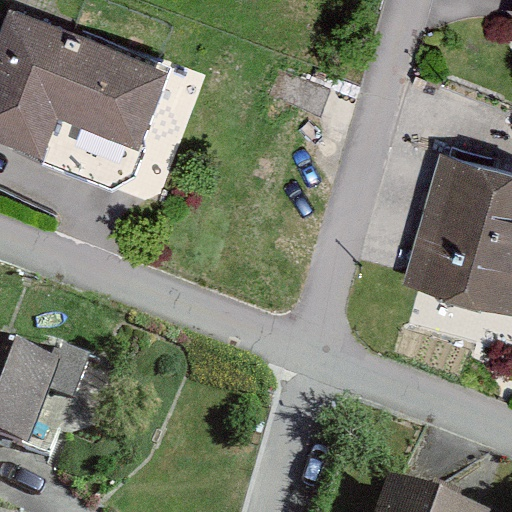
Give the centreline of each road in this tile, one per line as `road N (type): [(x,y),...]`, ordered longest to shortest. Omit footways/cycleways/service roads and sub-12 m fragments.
road 1 (residential): [(307,354),(409,0)]
road 2 (residential): [(0,238),(307,354)]
road 3 (residential): [(307,354),(511,428)]
road 4 (residential): [(266,511),(307,354)]
